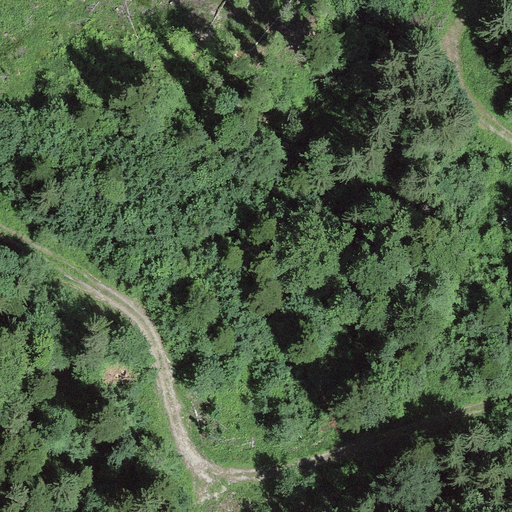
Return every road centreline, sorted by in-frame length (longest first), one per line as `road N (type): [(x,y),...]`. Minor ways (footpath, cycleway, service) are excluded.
road 1 (track): [(0,236),(119,301),(154,335),(188,446),(241,480),(511,401)]
road 2 (track): [(511,0),(466,11),(438,50),(459,105),(511,150)]
